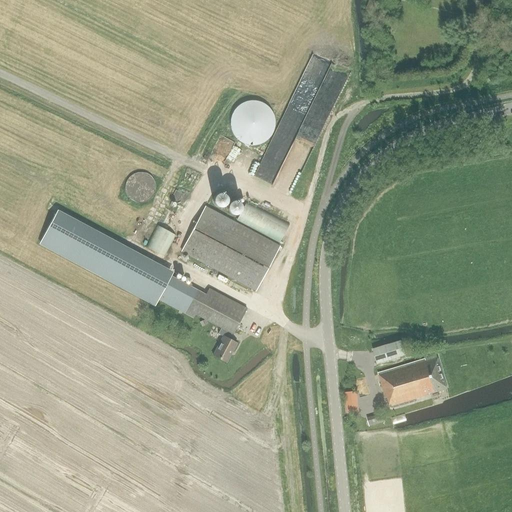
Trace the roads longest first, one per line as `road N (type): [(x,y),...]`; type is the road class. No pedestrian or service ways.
road 1 (secondary): [(345,511),(324,284),(335,221),(360,178),(394,147),(511,108)]
road 2 (track): [(214,174),(0,72)]
road 3 (track): [(352,107),(327,131),(300,214)]
